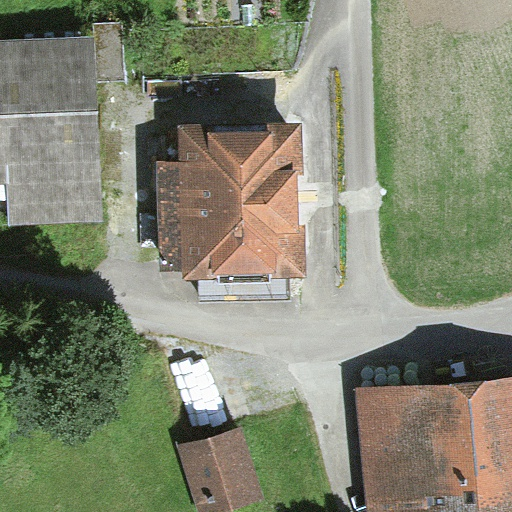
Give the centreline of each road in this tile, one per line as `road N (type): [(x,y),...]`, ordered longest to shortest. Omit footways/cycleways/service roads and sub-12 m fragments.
road 1 (residential): [(341,0),(364,339),(511,311)]
road 2 (track): [(364,339),(169,321),(0,292)]
road 3 (track): [(306,334),(361,511)]
